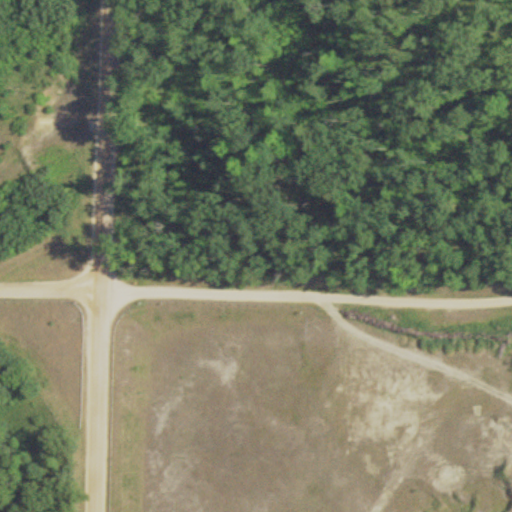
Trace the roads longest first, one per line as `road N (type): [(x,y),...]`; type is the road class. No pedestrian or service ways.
road 1 (residential): [(92,511),(109,0)]
road 2 (residential): [(511,282),(97,290)]
